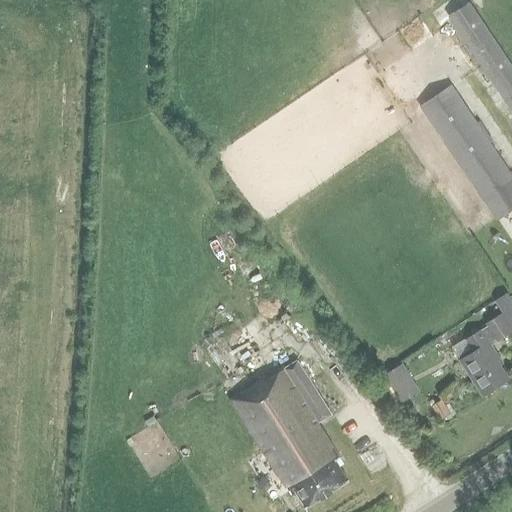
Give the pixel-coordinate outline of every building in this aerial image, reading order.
[(448,17),(511,112),(511,66),(469,2),(448,17)] [(420,107),(497,220),(511,209),(511,175),(451,86),(420,107)] [(511,302),(506,294),(495,301),(507,320),(511,316),(511,302)] [(496,340),(511,330),(501,314),(485,324),(486,326),(465,340),(472,352),(459,360),(481,395),(507,378),(494,359),(497,357),(487,343),(494,338),(496,340)] [(332,491),(347,481),(338,467),(342,464),(317,424),(330,415),(296,362),(268,380),(266,377),(230,400),(280,479),(282,477),(290,490),(293,488),(305,508),(321,497),(322,498),(332,492),(332,491)] [(401,403),(419,391),(403,363),(384,375),(401,403)] [(441,400),(431,406),(440,421),(450,414),(441,400)]
